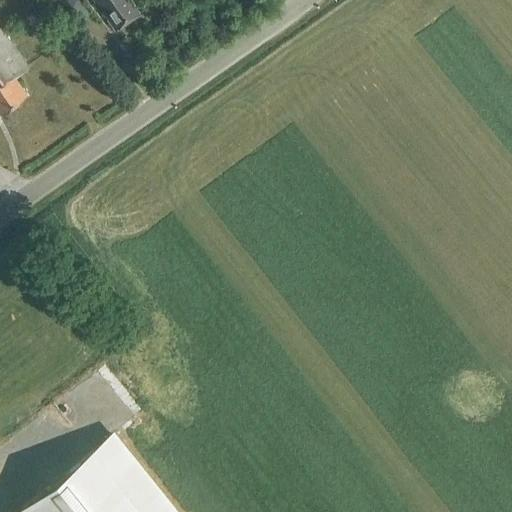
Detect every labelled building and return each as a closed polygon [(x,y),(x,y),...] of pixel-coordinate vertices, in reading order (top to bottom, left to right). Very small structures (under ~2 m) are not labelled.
[(55,0),(62,8),(67,5),(73,0),(55,0)] [(94,0),(115,29),(140,12),(131,0),(94,0)] [(25,20),(40,40),(55,28),(40,8),(25,20)] [(0,27),(0,110),(0,111),(26,92),(15,76),(28,67),(0,27)] [(173,511),(112,435),(15,511),(173,511)]
